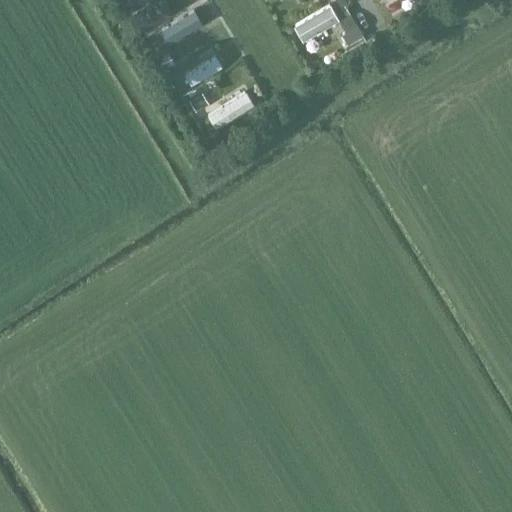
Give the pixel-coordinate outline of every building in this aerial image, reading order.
[(329,0),(300,18),(312,38),(348,16),(338,0),(329,0)] [(172,41),(212,18),(203,4),(164,27),(172,41)] [(189,65),(195,79),(230,63),(224,50),(189,65)] [(208,88),(222,85),(219,77),(193,83),(199,107),(212,104),(208,88)] [(213,108),(223,124),(262,98),(252,82),(213,108)]
